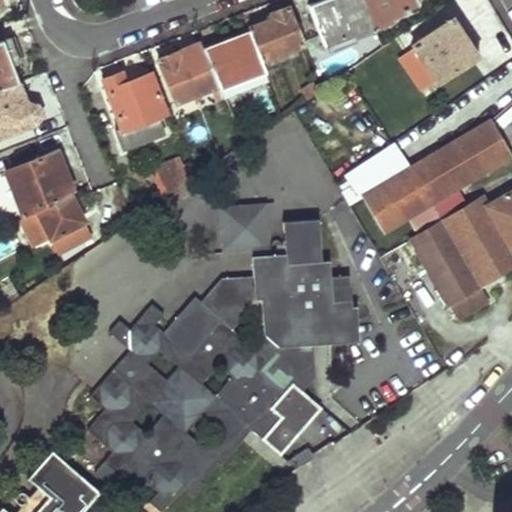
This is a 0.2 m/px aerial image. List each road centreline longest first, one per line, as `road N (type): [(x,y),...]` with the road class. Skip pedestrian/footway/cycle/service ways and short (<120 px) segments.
road 1 (residential): [(49,0),(76,34),(115,33),(205,0)]
road 2 (residential): [(388,511),(511,390)]
